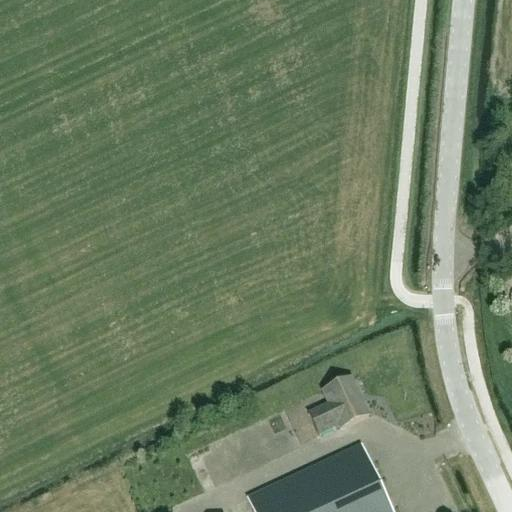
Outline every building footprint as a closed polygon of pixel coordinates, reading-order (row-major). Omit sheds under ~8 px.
[(179,360),(196,400),(237,383),(220,343),(179,360)] [(145,383),(156,416),(187,405),(175,372),(145,383)] [(370,418),(352,381),(323,394),(329,407),(309,416),(319,438),(339,429),(340,431),(370,418)] [(303,443),(299,429),(291,431),(286,414),(278,416),(288,448),(303,443)] [(254,511),(390,511),(361,448),(249,500),(254,511)]
